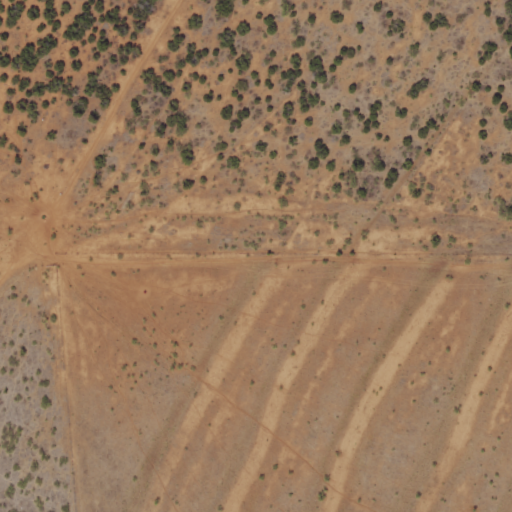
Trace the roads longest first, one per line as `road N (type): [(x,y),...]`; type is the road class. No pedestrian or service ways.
road 1 (residential): [(0,324),(83,224),(191,162),(303,167),(511,224)]
road 2 (residential): [(180,0),(83,224)]
